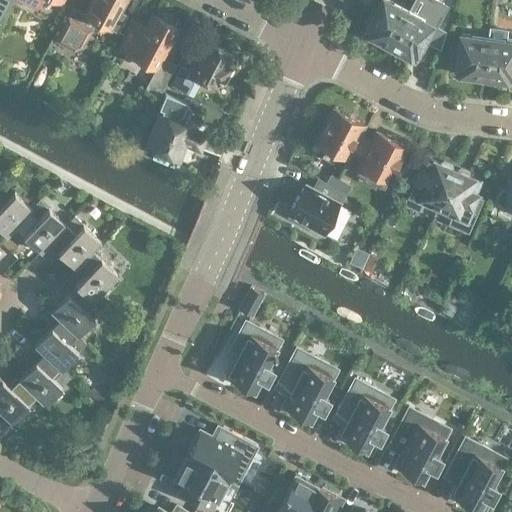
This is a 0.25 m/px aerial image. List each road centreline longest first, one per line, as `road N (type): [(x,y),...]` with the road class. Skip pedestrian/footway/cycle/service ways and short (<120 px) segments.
road 1 (residential): [(159,370),(300,40)]
road 2 (residential): [(421,511),(159,370)]
road 3 (residential): [(511,120),(415,102),(300,40)]
road 4 (residential): [(88,511),(159,370)]
